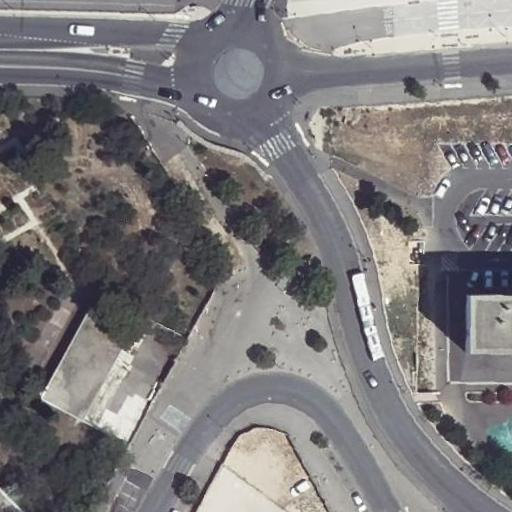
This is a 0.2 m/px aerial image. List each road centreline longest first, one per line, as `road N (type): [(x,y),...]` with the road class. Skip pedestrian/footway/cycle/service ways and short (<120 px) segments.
road 1 (residential): [(259,115),(335,256),(368,368),(408,437),(485,511)]
road 2 (residential): [(328,405),(292,384),(236,393),(212,413),(153,511)]
road 3 (unclassified): [(282,75),(511,60)]
road 4 (tertiary): [(206,39),(0,24)]
road 5 (tertiary): [(0,74),(194,96)]
road 6 (residential): [(328,405),(387,511)]
